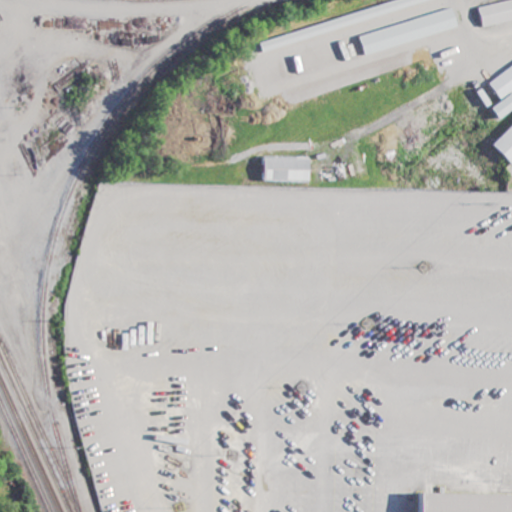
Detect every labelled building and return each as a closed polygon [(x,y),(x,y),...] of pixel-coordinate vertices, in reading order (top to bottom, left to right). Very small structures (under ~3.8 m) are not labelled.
[(432,0),(397,0),(261,39),(265,51),(320,35),(321,40),(332,36),(330,29),(432,0)] [(511,0),(506,0),(480,5),(485,25),(511,19),(511,0)] [(511,65),(490,78),(500,96),(511,88),(511,65)] [(511,93),(495,107),(503,117),(511,110),(511,93)] [(511,127),(497,142),(511,157),(511,127)] [(313,156),(268,156),(268,180),(314,180),(313,156)]
